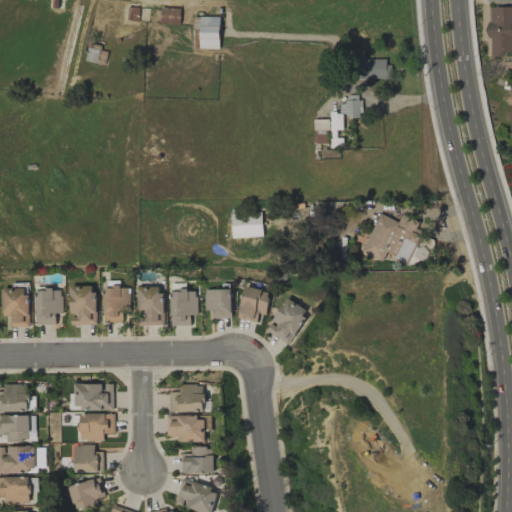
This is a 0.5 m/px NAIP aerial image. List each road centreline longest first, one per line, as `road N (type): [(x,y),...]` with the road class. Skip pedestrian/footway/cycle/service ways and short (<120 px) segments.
road 1 (primary): [(430,0),(445,115),(486,265),(503,391)]
road 2 (primary): [(511,266),(465,80),(457,0)]
road 3 (residential): [(0,357),(245,357)]
road 4 (residential): [(245,357),(255,371),(273,511)]
road 5 (primary): [(503,391),(504,511)]
